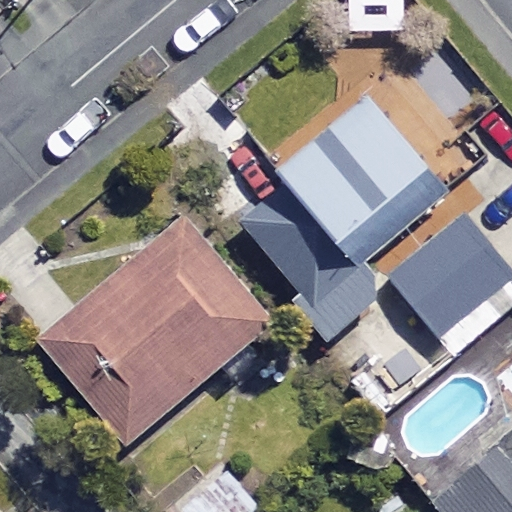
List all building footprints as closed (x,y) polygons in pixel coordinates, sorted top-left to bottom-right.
[(409,0),(355,0),(357,38),(411,36),(409,0)] [(448,190),(386,118),(247,235),(309,308),(448,190)] [(393,257),(408,274),(393,287),(459,364),(511,318),(511,277),(465,224),(457,231),(442,214),(393,257)] [(284,332),(196,225),(48,347),(136,453),(284,332)] [(267,511),(224,464),(170,511),(267,511)] [(511,511),(511,469),(462,511),(511,511)]
